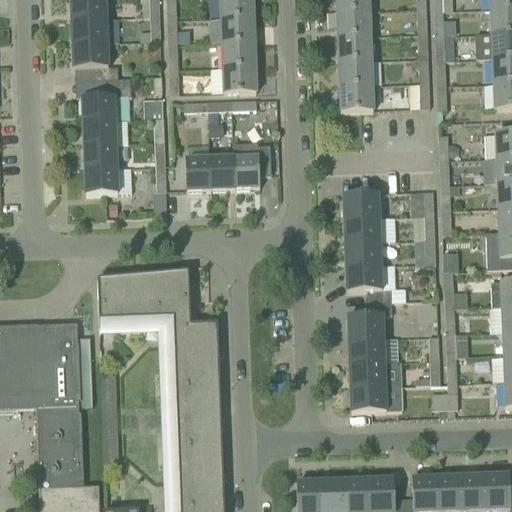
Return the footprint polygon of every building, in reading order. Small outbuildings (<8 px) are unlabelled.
[(106,24),(104,0),(102,0),(70,1),(70,26),(106,24)] [(148,0),(149,22),(159,22),(157,0),(148,0)] [(253,23),(251,0),(219,0),(220,24),(253,23)] [(368,9),(367,0),(335,0),(336,17),(368,16),(368,9)] [(425,14),(424,0),(415,0),(416,14),(425,14)] [(452,16),(451,0),(436,0),(432,0),(433,17),(452,16)] [(511,13),(511,0),(489,0),(490,15),(511,13)] [(176,26),(175,9),(166,10),(167,26),(176,26)] [(491,39),(511,38),(511,13),(490,15),(491,39)] [(426,30),(425,14),(416,14),(416,31),(426,30)] [(369,36),(368,16),(336,17),(337,42),(369,41),(369,36)] [(159,46),(159,22),(149,22),(150,47),(159,46)] [(221,49),(254,48),(253,23),(220,24),(221,49)] [(106,49),(106,24),(70,26),(71,50),(106,49)] [(443,41),(443,24),(433,25),(434,42),(443,41)] [(177,50),(176,32),(167,33),(168,51),(177,50)] [(426,36),(416,37),(417,57),(426,57),(426,36)] [(511,63),(511,38),(491,39),(478,40),(479,65),(492,64),(511,63)] [(370,62),(369,41),(337,42),(338,66),(370,65),(370,62)] [(255,72),(254,48),(221,49),(222,74),(255,72)] [(93,73),(93,86),(117,85),(117,72),(107,73),(106,49),(71,50),(72,74),(93,73)] [(454,66),(453,49),(434,50),(435,66),(444,66),(454,66)] [(178,76),(177,57),(168,57),(169,76),(178,76)] [(427,82),(427,63),(417,63),(418,83),(427,82)] [(492,89),(511,88),(511,63),(492,64),(492,89)] [(371,89),(370,65),(338,66),(339,90),(371,89)] [(223,99),(236,99),(256,98),(255,72),(222,74),(223,99)] [(445,91),(445,74),(435,74),(436,91),(445,91)] [(178,100),(178,76),(169,76),(169,101),(178,100)] [(153,100),(155,100),(163,99),(162,82),(152,82),(153,100)] [(82,128),(114,127),(113,103),(129,102),(129,84),(117,85),(93,86),(94,103),(81,103),(82,128)] [(429,114),(428,88),(418,89),(419,114),(429,114)] [(511,113),(511,88),(492,89),(493,115),(511,113)] [(372,116),(371,96),(371,89),(339,90),(340,117),(372,116)] [(445,99),(436,99),(437,116),(446,116),(445,99)] [(161,124),(161,105),(142,105),(143,125),(153,125),(161,124)] [(256,115),(255,106),(230,107),(231,116),(256,115)] [(207,117),(231,116),(230,107),(206,108),(207,117)] [(183,118),(207,117),(206,108),(183,109),(183,118)] [(153,125),(154,149),(163,149),(162,124),(161,124),(153,125)] [(115,151),(114,127),(82,128),(83,152),(115,151)] [(495,164),(511,163),(511,137),(494,138),(495,164)] [(448,166),(447,141),(438,141),(439,166),(448,166)] [(155,173),(164,173),(163,149),(154,149),(155,173)] [(116,174),(115,151),(83,152),(84,176),(116,174)] [(270,153),(257,154),(257,151),(233,152),(233,163),(234,194),(259,194),(258,182),(271,181),(270,153)] [(210,195),(234,194),(233,163),(209,164),(210,195)] [(511,187),(511,163),(495,164),(496,188),(511,187)] [(184,165),(185,176),(186,196),(210,195),(209,164),(184,165)] [(155,178),(156,198),(165,197),(164,173),(155,173),(155,178)] [(130,174),(116,174),(84,176),(85,200),(117,199),(131,198),(130,174)] [(449,191),(448,174),(439,174),(439,192),(449,191)] [(511,212),(511,187),(496,188),(497,213),(511,212)] [(154,222),(166,221),(166,197),(165,197),(156,198),(153,198),(154,222)] [(432,221),(432,197),(423,197),(424,221),(432,221)] [(343,226),(378,224),(377,198),(342,200),(343,226)] [(440,200),(440,216),(450,216),(449,199),(440,200)] [(498,238),(511,237),(511,212),(497,213),(498,238)] [(433,245),(432,221),(424,221),(425,245),(433,245)] [(379,247),(378,224),(343,226),(344,248),(379,247)] [(450,224),(441,224),(441,241),(451,241),(450,224)] [(511,262),(511,237),(498,238),(499,263),(511,262)] [(434,269),(433,245),(425,245),(426,270),(434,269)] [(380,271),(379,247),(344,248),(345,273),(380,271)] [(366,296),(366,308),(390,307),(390,295),(381,295),(380,271),(345,273),(346,297),(366,296)] [(96,285),(98,330),(169,327),(170,350),(167,350),(168,375),(171,375),(172,410),(169,410),(170,435),(173,435),(174,471),(172,471),(172,496),(175,496),(175,511),(221,511),(220,494),(215,494),(214,470),(220,469),(218,433),(213,433),(212,409),(217,409),(216,373),(211,374),(210,349),(215,349),(214,330),(190,331),(188,277),(169,278),(170,284),(158,285),(158,279),(139,281),(139,286),(115,289),(115,283),(96,285)] [(501,313),(511,312),(511,287),(490,288),(491,313),(501,313)] [(453,295),(443,295),(444,314),(454,314),(453,295)] [(391,320),(390,307),(366,308),(367,320),(347,321),(347,345),(382,344),(382,320),(391,320)] [(502,338),(511,337),(511,312),(501,313),(502,338)] [(455,340),(454,322),(444,322),(445,340),(455,340)] [(0,416),(17,416),(17,409),(35,408),(35,415),(38,511),(98,511),(98,492),(80,493),(80,491),(77,419),(77,413),(91,412),(89,343),(74,344),(73,332),(34,334),(34,333),(0,334),(0,416)] [(511,362),(511,337),(502,338),(502,351),(502,362),(511,362)] [(456,364),(455,340),(445,340),(446,365),(456,364)] [(439,364),(438,342),(429,342),(429,364),(439,364)] [(382,344),(347,345),(348,370),(383,369),(382,344)] [(511,386),(511,362),(502,362),(503,377),(503,387),(511,386)] [(439,390),(439,364),(429,364),(430,390),(439,390)] [(384,392),(383,369),(348,370),(349,393),(384,392)] [(471,372),(446,373),(447,390),(472,389),(471,372)] [(117,470),(114,379),(100,379),(103,471),(117,470)] [(511,386),(503,387),(504,413),(511,412),(511,386)] [(384,392),(349,393),(350,418),(385,417),(384,397),(384,392)] [(444,415),(443,398),(430,399),(431,415),(438,415),(444,415)] [(444,415),(457,414),(456,398),(443,398),(444,415)] [(484,511),(511,511),(511,499),(509,500),(508,480),(483,481),(484,511)] [(460,511),(459,481),(434,482),(435,511),(460,511)] [(484,511),(483,481),(459,481),(460,511),(484,511)] [(435,511),(434,482),(411,483),(411,504),(402,504),(402,511),(435,511)] [(393,484),(368,485),(368,511),(402,511),(402,504),(393,504),(393,484)] [(368,511),(368,485),(344,486),(344,511),(368,511)] [(296,511),(320,511),(320,486),(295,487),(296,511)] [(320,486),(320,511),(344,511),(344,486),(320,486)]
